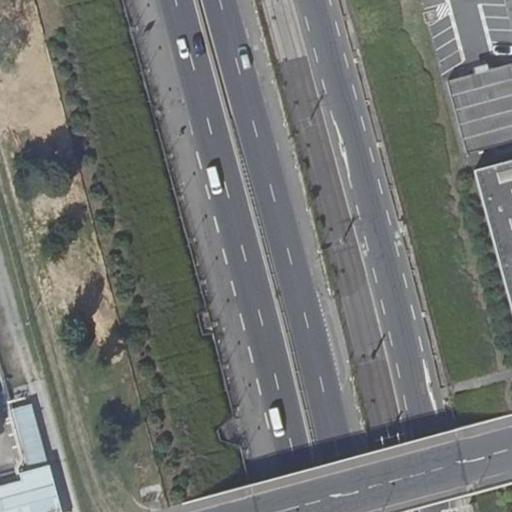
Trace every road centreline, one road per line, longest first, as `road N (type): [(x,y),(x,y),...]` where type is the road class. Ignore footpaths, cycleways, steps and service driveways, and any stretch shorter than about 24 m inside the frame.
road 1 (trunk): [(172,0),(304,511)]
road 2 (trunk): [(347,511),(215,0)]
road 3 (unclassified): [(440,511),(313,0)]
